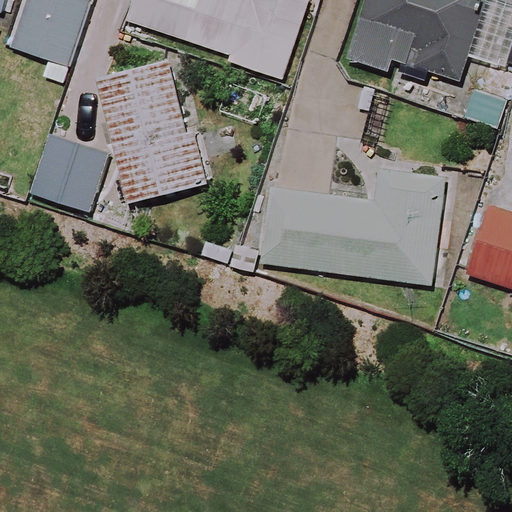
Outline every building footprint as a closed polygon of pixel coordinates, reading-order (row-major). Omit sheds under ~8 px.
[(9,0),(0,0),(0,12),(5,14),(9,0)] [(92,0),(30,0),(14,48),(71,66),(92,0)] [(255,0),(256,0),(255,0),(137,0),(131,22),(236,57),(234,64),(285,81),(312,1),(310,0),(255,0)] [(371,0),(352,58),(390,71),(394,61),(458,83),(486,0),(371,0)] [(189,134),(173,63),(105,78),(134,203),(211,186),(198,132),(189,134)] [(511,97),(511,68),(490,63),(473,121),(503,130),(511,97)] [(109,156),(56,138),(37,193),(91,211),(109,156)] [(454,177),(378,168),(374,203),(274,190),(265,264),(441,286),(454,177)] [(511,209),(492,203),(468,273),(511,287),(511,209)]
